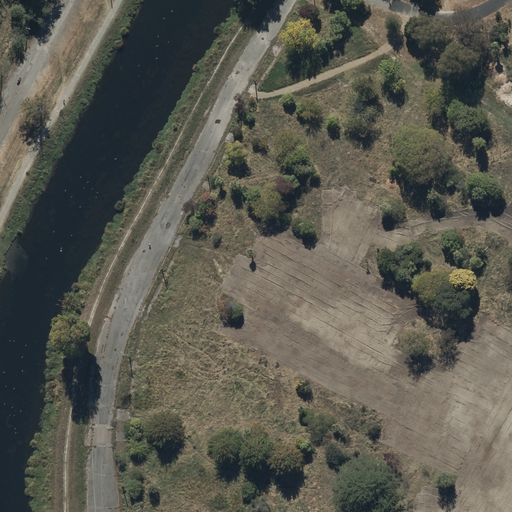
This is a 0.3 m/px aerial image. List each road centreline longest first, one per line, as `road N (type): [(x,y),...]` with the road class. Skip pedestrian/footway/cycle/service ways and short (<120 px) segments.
road 1 (track): [(273,21),(133,288),(115,338),(103,434),(107,511)]
road 2 (track): [(62,0),(0,122)]
